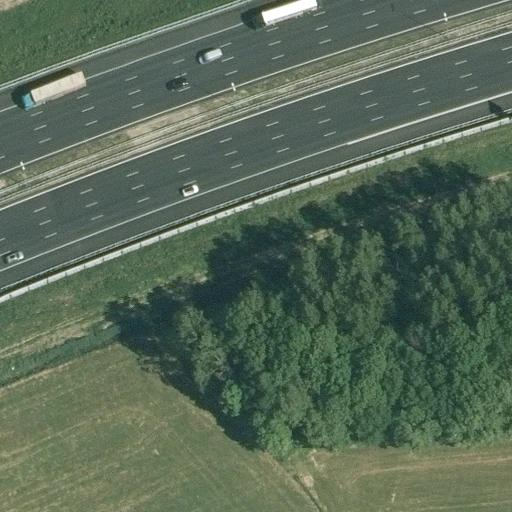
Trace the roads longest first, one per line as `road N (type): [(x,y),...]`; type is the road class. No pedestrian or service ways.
road 1 (motorway): [(0,241),(184,170),(511,63)]
road 2 (motorway): [(415,0),(0,144)]
